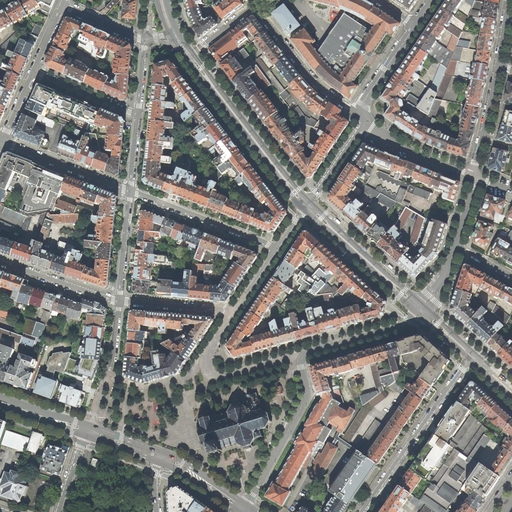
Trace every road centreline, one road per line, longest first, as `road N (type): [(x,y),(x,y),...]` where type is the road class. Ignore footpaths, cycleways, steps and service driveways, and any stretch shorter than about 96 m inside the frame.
road 1 (secondary): [(308,205),(189,54)]
road 2 (residential): [(471,356),(362,511)]
road 3 (residential): [(243,508),(306,395),(301,358)]
road 4 (residential): [(254,4),(319,86),(364,116)]
road 5 (residential): [(278,248),(130,191)]
road 6 (secondary): [(422,309),(308,205)]
road 7 (residential): [(2,142),(130,191)]
road 8 (residential): [(301,358),(412,322),(422,309)]
road 9 (residential): [(0,261),(118,300)]
road 10 (residential): [(475,176),(365,125)]
